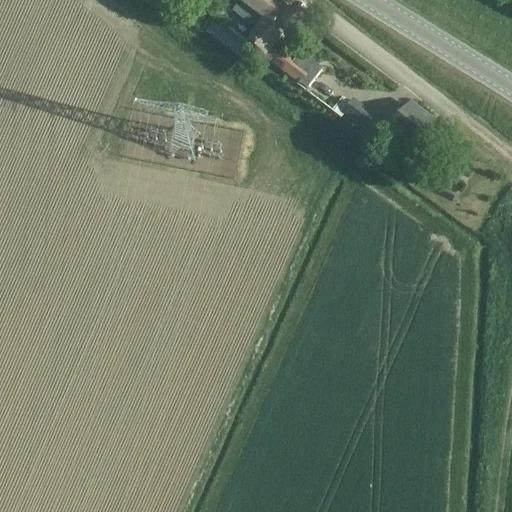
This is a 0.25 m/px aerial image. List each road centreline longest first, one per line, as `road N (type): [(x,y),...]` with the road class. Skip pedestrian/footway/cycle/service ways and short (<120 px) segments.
road 1 (track): [(356,173),(208,511)]
road 2 (track): [(375,186),(118,0)]
road 3 (residential): [(302,0),(462,123)]
road 4 (tertiary): [(511,89),(366,0)]
